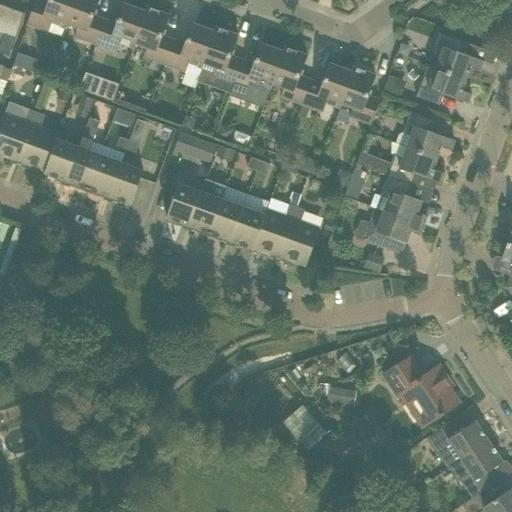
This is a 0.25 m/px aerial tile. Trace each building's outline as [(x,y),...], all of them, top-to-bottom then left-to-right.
[(0,0),(0,32),(5,34),(16,38),(25,13),(0,4),(0,0)] [(49,0),(48,4),(37,0),(36,0),(28,24),(48,32),(53,19),(66,23),(66,21),(73,0),(49,0)] [(73,0),(66,21),(79,25),(75,37),(96,44),(105,20),(94,16),(99,0),(73,0)] [(116,24),(105,20),(96,44),(117,51),(120,43),(133,48),(135,43),(146,11),(124,3),(116,24)] [(165,64),(174,39),(163,35),(170,15),(148,7),(146,11),(135,43),(147,48),(144,57),(165,64)] [(185,43),(174,39),(165,64),(186,71),(189,63),(202,68),(204,63),(203,63),(204,61),(214,31),(192,24),(185,43)] [(212,77),(234,84),(243,59),(231,55),(238,35),(216,27),(214,31),(204,61),(217,65),(212,77)] [(436,67),(466,78),(470,67),(480,71),(484,61),(474,57),(478,47),(440,33),(432,54),(440,56),(436,67)] [(16,38),(5,34),(0,46),(0,52),(9,56),(16,38)] [(397,51),(407,55),(410,45),(401,42),(397,51)] [(254,63),(243,59),(234,84),(255,91),(258,83),(270,88),(272,83),(283,51),(261,44),(254,63)] [(283,51),(272,83),(284,88),(281,97),(302,104),(311,79),(300,75),(307,55),(285,47),(283,51)] [(13,63),(33,70),(38,59),(18,52),(13,63)] [(323,83),(311,79),(302,104),(324,112),(327,103),(339,108),(340,103),(352,71),(330,64),(323,83)] [(369,96),(376,75),(353,67),(352,71),(340,103),(353,108),(350,116),(371,124),(380,99),(369,96)] [(462,90),(466,78),(436,67),(432,79),(424,76),(417,97),(440,105),(444,95),(468,103),(472,94),(462,90)] [(86,74),(80,88),(114,101),(119,86),(86,74)] [(392,96),(398,79),(389,76),(383,93),(392,96)] [(91,116),(92,97),(77,96),(76,115),(91,116)] [(19,164),(38,113),(30,110),(26,122),(7,115),(0,133),(0,154),(12,159),(11,162),(19,164)] [(434,121),(427,118),(412,112),(404,132),(398,135),(395,142),(406,146),(438,157),(441,146),(451,150),(455,140),(431,131),(434,121)] [(46,171),(57,139),(60,134),(41,127),(46,115),(38,113),(19,164),(26,167),(27,164),(46,171)] [(100,121),(90,117),(79,147),(65,184),(75,188),(87,191),(100,155),(89,151),(100,121)] [(117,147),(126,150),(130,140),(120,137),(117,147)] [(79,147),(57,139),(46,171),(45,173),(57,178),(56,181),(65,184),(79,147)] [(140,144),(130,140),(126,150),(136,154),(140,144)] [(200,159),(210,163),(216,146),(206,142),(200,159)] [(433,169),(438,157),(406,146),(402,157),(396,155),(389,175),(412,184),(416,186),(420,176),(439,183),(443,173),(433,169)] [(386,172),(390,159),(360,152),(357,164),(386,172)] [(122,163),(100,155),(87,191),(99,196),(108,200),(122,163)] [(257,170),(261,160),(251,157),(247,167),(257,170)] [(271,164),(261,160),(257,170),(267,174),(271,164)] [(122,163),(108,200),(118,203),(119,200),(131,205),(144,171),(122,163)] [(363,183),(367,172),(355,168),(351,179),(363,183)] [(407,195),(412,184),(389,175),(381,196),(375,193),(371,206),(375,208),(375,207),(424,225),(427,216),(417,213),(422,200),(407,195)] [(201,192),(187,229),(197,232),(197,231),(210,235),(222,200),(210,195),(215,182),(206,179),(201,192)] [(187,229),(201,192),(179,184),(167,218),(179,222),(178,226),(187,229)] [(222,200),(210,235),(221,240),(221,241),(230,245),(244,207),(222,200)] [(265,215),(253,247),(272,254),(271,256),(279,259),(298,207),(290,204),(285,216),(267,210),(265,215)] [(253,247),(265,215),(244,207),(230,245),(239,248),(241,245),(253,249),(253,247)] [(298,207),(279,259),(286,262),(287,259),(306,266),(320,229),(301,222),(305,210),(298,207)] [(421,234),(424,225),(375,207),(375,208),(371,218),(370,223),(363,221),(361,221),(356,235),(357,237),(388,249),(392,238),(406,243),(411,231),(421,234)] [(0,216),(0,268),(7,270),(23,224),(0,216)] [(511,272),(507,287),(511,286),(511,233),(501,260),(511,263),(511,272)] [(421,428),(459,403),(443,380),(447,377),(439,366),(424,375),(411,356),(384,375),(397,394),(398,394),(421,428)] [(355,402),(356,388),(331,386),(329,400),(355,402)] [(306,448),(326,433),(304,404),(284,420),(306,448)] [(444,455),(451,466),(461,459),(462,460),(489,441),(475,421),(459,431),(452,421),(430,436),(444,455)] [(451,466),(459,479),(472,498),(481,493),(494,484),(486,473),(503,462),(489,441),(462,460),(461,459),(451,466)] [(511,511),(511,489),(511,488),(488,503),(481,493),(472,498),(463,505),(467,511),(511,511)]
